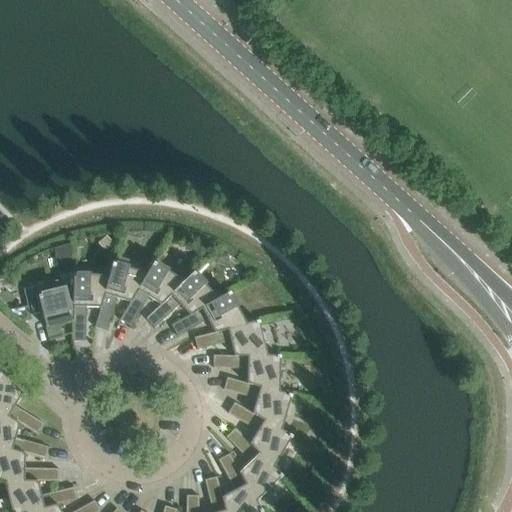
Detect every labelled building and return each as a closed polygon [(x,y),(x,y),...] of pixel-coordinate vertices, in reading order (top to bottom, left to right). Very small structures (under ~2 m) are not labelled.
[(262,37),(262,36),(269,29),(261,22),(255,30),(262,37)] [(148,297),(161,305),(184,281),(153,262),(147,273),(130,302),(119,320),(130,327),(148,297)] [(116,298),(130,302),(147,273),(112,263),(108,275),(100,307),(94,328),(107,331),(116,298)] [(184,281),(161,305),(145,319),(154,328),(179,305),(189,315),(218,298),(193,272),(184,281)] [(72,287),(73,320),(72,341),(85,341),(86,307),(100,307),(108,275),(73,274),(72,277),(72,287)] [(59,324),(73,320),(72,287),(72,277),(35,286),(35,287),(23,290),(31,321),(32,321),(30,315),(41,312),(48,340),(62,336),(59,324)] [(207,320),(214,332),(246,324),(229,292),(218,298),(189,315),(171,325),(177,336),(207,320)] [(246,324),(214,332),(194,338),(197,350),(230,342),(234,356),(267,356),(258,321),(246,324)] [(247,369),(247,383),(279,392),(280,356),(267,356),(234,356),(213,355),(213,368),(247,369)] [(0,413),(19,424),(37,435),(44,424),(14,406),(22,393),(0,370),(0,413)] [(256,399),(252,413),(281,430),(291,395),(279,392),(247,383),(226,378),(223,390),(256,399)] [(281,430),(252,413),(234,402),(227,413),(257,431),(249,444),(273,467),(292,436),(281,430)] [(15,438),(19,424),(0,413),(0,447),(24,454),(44,460),(48,447),(15,438)] [(249,462),(239,472),(256,501),(282,476),(273,467),(249,444),(235,429),(226,437),(249,462)] [(0,481),(4,482),(37,481),(58,482),(58,469),(24,468),(24,454),(0,447),(0,481)] [(234,490),(222,497),(225,511),(261,511),(262,511),(256,501),(239,472),(229,454),(218,460),(234,490)] [(225,511),(222,497),(216,477),(204,480),(211,511),(225,511)] [(41,495),(37,481),(4,482),(11,511),(30,511),(57,505),(77,500),(74,487),(41,495)] [(185,511),(198,511),(199,496),(186,496),(185,511)] [(99,511),(100,511),(94,501),(73,511),(60,511),(57,505),(30,511),(99,511)]
